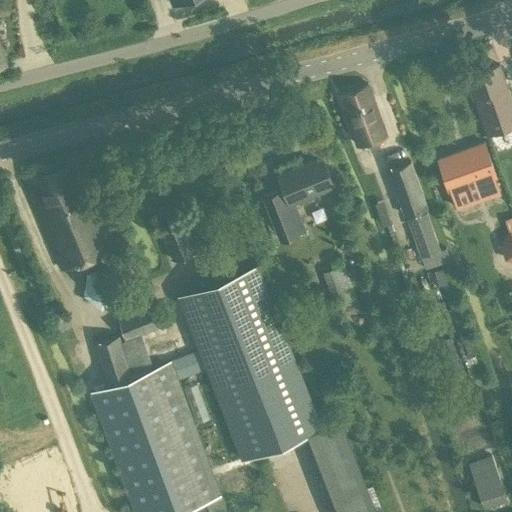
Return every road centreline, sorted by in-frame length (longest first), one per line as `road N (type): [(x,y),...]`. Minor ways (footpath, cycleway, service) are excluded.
road 1 (tertiary): [(0,156),(511,15)]
road 2 (unclassified): [(0,85),(307,0)]
